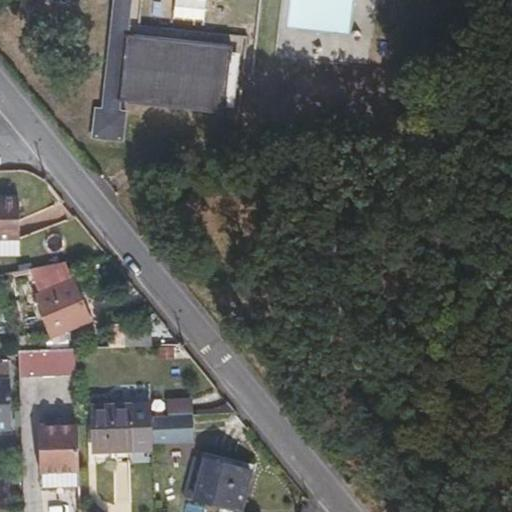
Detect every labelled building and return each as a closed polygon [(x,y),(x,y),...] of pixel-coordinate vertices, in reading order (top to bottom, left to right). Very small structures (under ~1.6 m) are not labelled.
[(53,0),(65,4),(67,1),(74,3),(75,0),(113,0),(102,109),(95,109),(92,137),(121,140),(124,112),(118,111),(119,100),(224,112),(231,46),(126,35),(130,0),(53,0)] [(70,114),(87,102),(76,88),(60,100),(70,114)] [(0,237),(18,237),(17,197),(0,197),(0,237)] [(76,279),(73,280),(65,261),(53,262),(34,266),(45,293),(38,296),(54,335),(68,329),(93,319),(76,279)] [(160,333),(131,334),(130,323),(118,324),(119,347),(161,346),(160,333)] [(43,350),(69,349),(68,329),(54,335),(43,338),(43,350)] [(41,368),(41,376),(74,377),(74,353),(19,352),(19,368),(41,368)] [(138,367),(155,367),(155,356),(138,356),(138,367)] [(0,426),(10,426),(7,361),(0,360),(0,426)] [(91,405),(92,418),(150,416),(149,405),(91,405)] [(191,440),(190,415),(150,416),(151,442),(191,440)] [(152,450),(151,442),(150,416),(92,418),(92,428),(94,451),(131,451),(152,450)] [(41,472),(79,471),(76,424),(38,425),(41,472)] [(239,510),(250,472),(204,459),(193,498),(239,510)]
